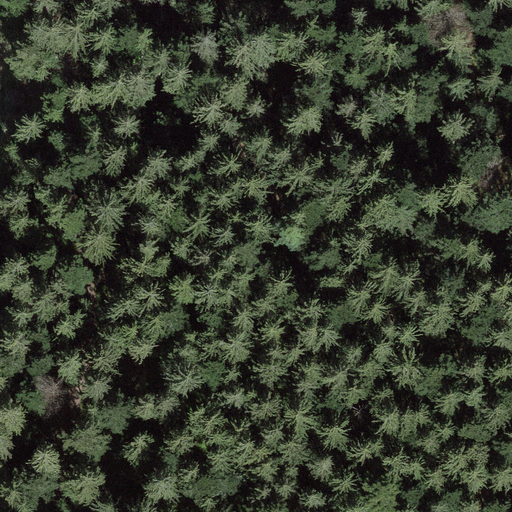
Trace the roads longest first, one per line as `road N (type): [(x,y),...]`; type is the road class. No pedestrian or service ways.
road 1 (track): [(493,428),(252,189),(155,0)]
road 2 (track): [(59,0),(82,511)]
